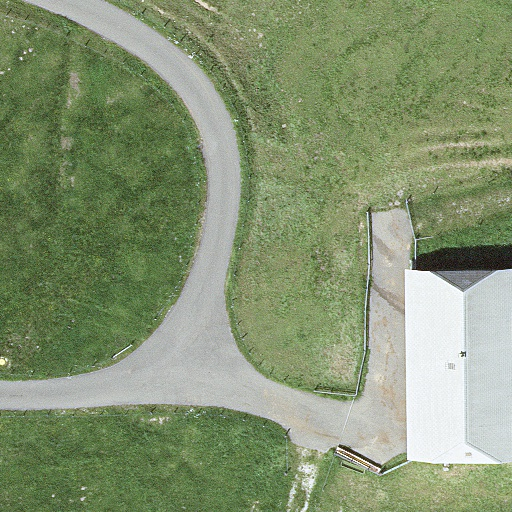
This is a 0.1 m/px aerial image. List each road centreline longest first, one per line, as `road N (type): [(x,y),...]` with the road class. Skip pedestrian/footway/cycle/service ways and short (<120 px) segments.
road 1 (unclassified): [(0,394),(126,385),(163,369),(198,317),(221,226),(224,161),(204,100),(151,46),(66,0)]
road 2 (track): [(178,356),(376,436),(376,232),(404,221)]
